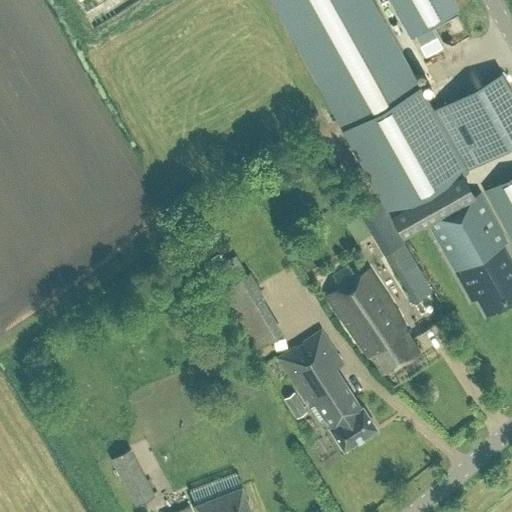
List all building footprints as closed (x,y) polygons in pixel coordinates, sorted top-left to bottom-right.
[(86,0),(93,12),(117,0),(86,0)] [(463,262),(466,261),(468,264),(458,270),(472,295),(478,292),(487,310),(511,296),(511,254),(506,244),(502,236),(504,235),(479,191),(473,194),(460,170),(511,141),(511,92),(500,71),(433,108),(459,154),(457,155),(419,86),(418,86),(370,0),(393,0),(405,21),(412,33),(456,9),(451,0),(272,0),(344,128),(343,128),(403,235),(429,220),(453,263),(461,259),(463,262)] [(463,16),(450,21),(458,39),(471,34),(463,16)] [(511,239),(511,173),(484,189),(511,239)] [(378,202),(358,214),(382,255),(402,243),(378,202)] [(392,259),(380,266),(407,317),(420,310),(392,259)] [(382,371),(418,349),(403,325),(404,324),(368,267),(326,293),(367,355),(370,353),(382,371)] [(261,301),(264,299),(247,272),(245,274),(223,286),(217,290),(233,317),(261,301)] [(421,304),(438,320),(455,302),(438,286),(421,304)] [(247,341),(253,350),(281,334),(276,325),(247,341)] [(303,396),(313,411),(320,407),(344,445),(373,427),(335,367),(341,362),(320,329),(278,356),(303,396)] [(225,366),(235,360),(225,343),(215,348),(225,366)] [(310,417),(299,399),(290,405),(301,422),(310,417)] [(130,400),(90,418),(120,484),(140,475),(147,489),(167,480),(130,400)] [(250,511),(240,484),(219,492),(194,502),(197,511),(250,511)]
